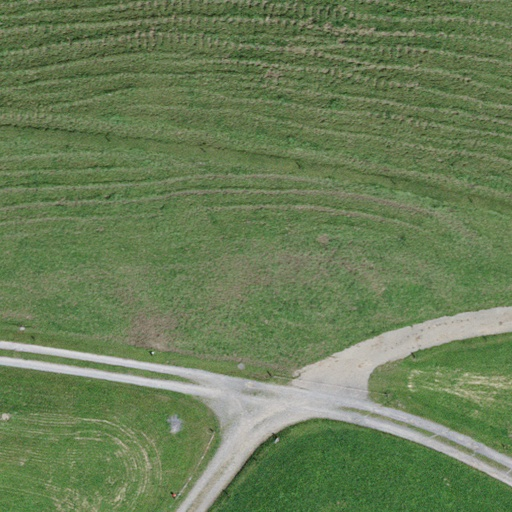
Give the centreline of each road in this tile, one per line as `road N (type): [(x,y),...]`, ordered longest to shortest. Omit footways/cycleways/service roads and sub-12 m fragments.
road 1 (track): [(0,354),(340,397),(511,471)]
road 2 (track): [(309,393),(370,348),(443,325),(511,319)]
road 3 (track): [(309,393),(241,443),(185,511)]
